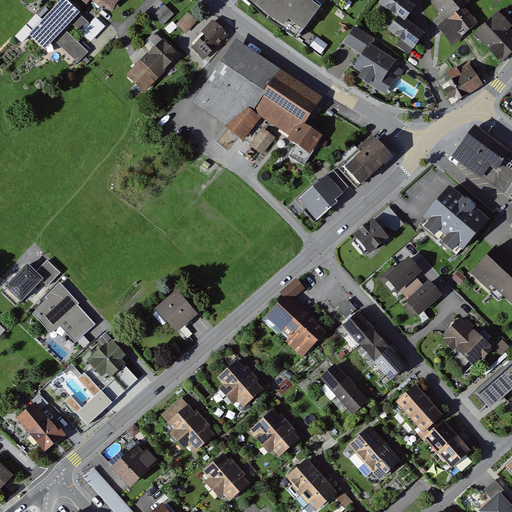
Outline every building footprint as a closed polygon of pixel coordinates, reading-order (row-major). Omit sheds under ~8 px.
[(67,32),(75,24),(93,41),(107,27),(97,18),(91,24),(65,0),(61,0),(28,35),(45,51),(55,40),(79,63),(89,53),(67,32)] [(117,0),(94,0),(108,12),(117,0)] [(321,6),(313,0),(248,0),(266,17),(296,37),(321,6)] [(332,0),(343,9),(350,0),(332,0)] [(416,10),(404,0),(383,0),(380,4),(399,19),(390,30),(413,50),(425,36),(407,21),(416,10)] [(469,4),(465,0),(438,0),(433,4),(447,21),(436,29),(452,48),(478,26),(464,8),(469,4)] [(174,15),(164,6),(160,10),(155,15),(164,24),(174,15)] [(511,25),(511,16),(504,8),(475,35),(501,63),(511,52),(511,34),(507,30),(511,25)] [(196,22),(188,14),(177,25),(185,33),(196,22)] [(203,61),(228,36),(214,21),(189,47),(203,61)] [(373,39),(354,26),(343,43),(362,55),(370,43),(373,39)] [(156,33),(145,45),(151,51),(162,39),(156,33)] [(316,36),(311,47),(324,53),(328,42),(316,36)] [(177,57),(161,41),(127,76),(143,91),(177,57)] [(306,123),(322,98),(235,42),(194,104),(245,141),(262,119),(300,143),(292,155),(305,164),(324,135),(306,123)] [(362,55),(354,68),(360,73),(358,77),(385,94),(394,81),(386,75),(396,60),(370,43),(362,55)] [(484,85),(474,69),(443,87),(453,103),(484,85)] [(475,126),(453,156),(504,193),(511,182),(511,159),(507,156),(510,152),(475,126)] [(275,138),(264,130),(252,147),(262,154),(275,138)] [(394,156),(377,138),(348,166),(366,184),(394,156)] [(348,195),(330,176),(301,201),(319,221),(348,195)] [(464,251),(489,221),(469,205),(449,188),(424,217),(464,251)] [(369,252),(390,233),(375,216),(353,235),(369,252)] [(511,305),(511,263),(496,250),(475,273),(511,305)] [(445,296),(411,258),(389,278),(423,316),(445,296)] [(33,260),(10,283),(27,301),(51,278),(33,260)] [(74,343),(95,324),(77,306),(79,304),(60,283),(46,297),(48,299),(32,314),(50,333),(60,326),(74,343)] [(308,290),(302,283),(266,317),(305,357),(330,333),(298,300),(308,290)] [(197,314),(176,291),(157,309),(178,332),(197,314)] [(388,349),(358,315),(344,328),(374,362),(388,349)] [(494,346),(463,318),(446,337),(477,365),(494,346)] [(121,359),(126,355),(112,340),(88,362),(102,377),(106,373),(110,377),(112,376),(124,365),(125,364),(121,359)] [(388,349),(374,362),(390,380),(404,367),(388,349)] [(268,389),(238,360),(217,381),(247,410),(268,389)] [(511,392),(511,362),(511,361),(477,392),(494,409),(511,392)] [(71,370),(77,378),(81,375),(72,364),(63,372),(65,375),(71,370)] [(101,391),(112,403),(137,379),(124,365),(112,376),(114,379),(101,391)] [(370,403),(336,365),(319,380),(354,418),(370,403)] [(87,425),(112,403),(101,391),(84,372),(81,375),(77,378),(94,397),(82,408),(77,413),(87,425)] [(475,449),(418,387),(397,407),(454,469),(475,449)] [(65,401),(77,413),(82,408),(71,396),(65,401)] [(217,435),(182,399),(161,419),(196,455),(217,435)] [(48,453),(68,435),(39,403),(19,421),(48,453)] [(302,436),(276,410),(252,434),(278,460),(302,436)] [(139,432),(133,425),(126,431),(132,438),(139,432)] [(405,461),(373,427),(351,448),(383,482),(405,461)] [(156,463),(138,443),(111,467),(128,487),(156,463)] [(229,502),(251,482),(224,452),(202,472),(229,502)] [(319,511),(340,493),(310,459),(288,479),(316,511),(319,511)] [(14,475),(0,462),(0,490),(1,491),(14,475)] [(132,511),(93,468),(82,477),(113,511),(132,511)] [(511,500),(495,480),(483,490),(491,499),(499,492),(511,505),(511,500)] [(511,511),(511,505),(499,492),(491,499),(479,510),(480,511),(511,511)] [(343,493),(337,497),(343,505),(349,501),(343,493)] [(167,511),(160,503),(149,511),(167,511)]
